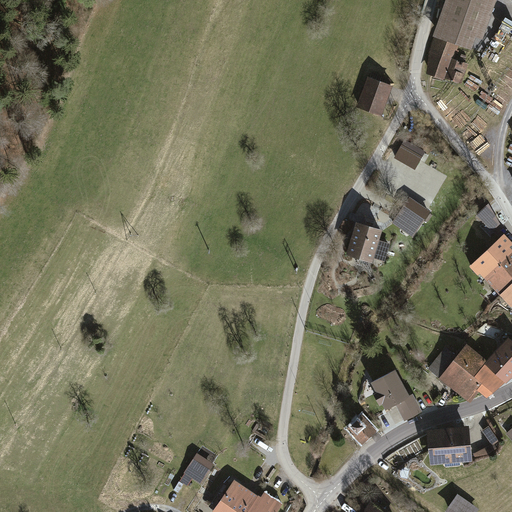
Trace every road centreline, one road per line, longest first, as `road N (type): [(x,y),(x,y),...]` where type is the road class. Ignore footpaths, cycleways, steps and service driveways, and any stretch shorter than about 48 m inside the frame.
road 1 (residential): [(324,499),(289,467),(284,451),(307,294),(371,165),(416,97)]
road 2 (tertiary): [(511,386),(402,435),(324,499)]
road 3 (residential): [(416,97),(511,216)]
